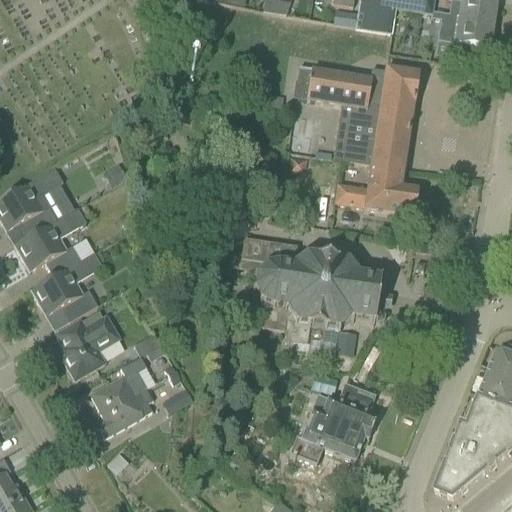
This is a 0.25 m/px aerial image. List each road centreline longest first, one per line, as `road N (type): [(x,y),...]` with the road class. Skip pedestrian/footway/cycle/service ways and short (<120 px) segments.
road 1 (residential): [(412,511),(410,494),(487,302)]
road 2 (residential): [(487,302),(511,105)]
road 3 (residential): [(80,511),(0,371)]
